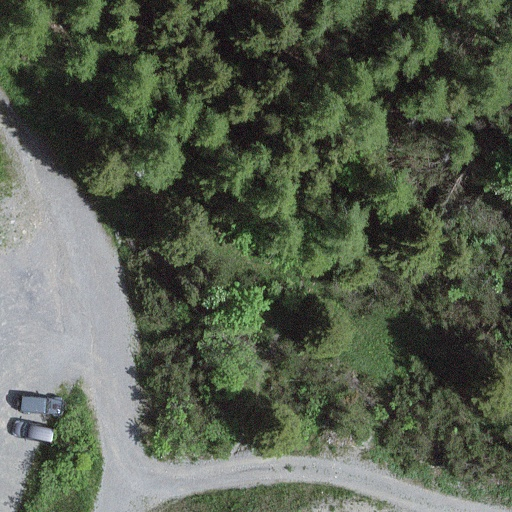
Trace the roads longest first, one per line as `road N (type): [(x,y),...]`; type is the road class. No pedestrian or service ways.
road 1 (track): [(134,497),(299,462),(458,511)]
road 2 (track): [(73,198),(117,250),(134,497)]
